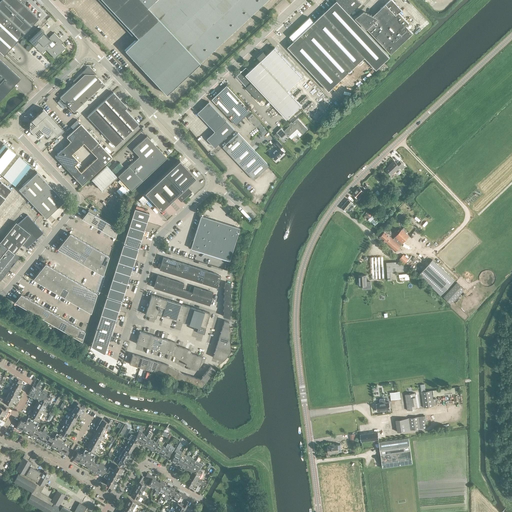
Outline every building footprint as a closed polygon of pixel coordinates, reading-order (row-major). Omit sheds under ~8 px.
[(0,0),(0,51),(4,55),(38,19),(18,0),(0,0)] [(347,0),(342,5),(351,14),(362,3),(359,0),(347,0)] [(359,16),(358,18),(368,29),(392,54),(395,51),(395,50),(409,37),(410,37),(414,34),(407,26),(410,24),(400,13),(402,10),(393,0),(390,0),(382,8),(382,7),(376,18),(364,12),(363,13),(362,12),(359,14),(359,16)] [(295,41),(288,47),(329,91),(343,78),(354,90),(358,87),(390,57),(338,1),(315,22),(310,18),(290,36),(295,41)] [(34,45),(42,54),(46,49),(54,58),(66,48),(62,43),(63,42),(54,32),(49,37),(44,32),(37,39),(38,41),(34,45)] [(260,101),(266,96),(287,118),(302,105),(288,90),(303,77),(275,47),(267,55),(264,51),(258,57),(261,60),(250,71),(247,67),(237,76),(248,87),(260,101)] [(0,100),(21,78),(0,59),(0,100)] [(88,67),(73,81),(75,83),(60,97),(61,98),(67,105),(74,112),(104,83),(94,73),(95,72),(91,67),(88,67)] [(227,85),(225,87),(212,99),(236,125),(251,111),(227,85)] [(115,146),(139,123),(125,109),(127,107),(113,92),(87,116),(115,146)] [(60,111),(67,105),(61,98),(55,105),(60,111)] [(235,129),(227,120),(209,102),(198,112),(215,131),(207,138),(215,147),(235,129)] [(60,131),(66,126),(47,105),(41,111),(56,127),(60,131)] [(56,127),(41,111),(35,116),(47,129),(50,133),(56,127)] [(256,127),(261,123),(253,113),(248,118),(256,127)] [(32,125),(41,134),(47,129),(35,116),(33,118),(32,125)] [(282,138),(287,134),(289,136),(292,133),(295,135),(299,131),(302,134),(308,129),(297,118),(292,123),(291,122),(289,124),(290,125),(284,131),(281,127),(276,132),(282,138)] [(75,177),(82,184),(82,185),(112,157),(81,123),(66,136),(71,141),(69,142),(76,150),(84,143),(97,157),(75,177)] [(223,147),(231,155),(246,141),(238,133),(223,147)] [(132,190),(138,185),(167,157),(147,136),(133,149),(139,156),(118,176),(132,190)] [(275,160),(284,152),(281,148),(283,146),(277,140),(274,143),(278,148),(270,155),(275,160)] [(254,149),(246,141),(231,155),(239,163),(254,149)] [(0,172),(15,185),(31,165),(5,145),(3,145),(0,148),(0,172)] [(65,146),(55,156),(68,169),(67,170),(69,172),(70,171),(72,174),(78,168),(75,165),(79,161),(65,146)] [(261,157),(254,149),(239,163),(247,171),(261,157)] [(269,165),(261,157),(247,171),(254,179),(269,165)] [(180,160),(165,174),(186,196),(192,190),(188,186),(196,178),(180,160)] [(401,169),(404,167),(400,162),(397,164),(394,161),(388,167),(389,167),(386,170),(391,176),(400,168),(401,169)] [(91,179),(92,180),(102,190),(117,176),(106,165),(91,179)] [(19,188),(44,216),(46,218),(64,201),(37,171),(19,188)] [(165,174),(152,186),(169,203),(176,196),(181,201),(186,196),(165,174)] [(0,203),(11,189),(0,180),(0,203)] [(118,181),(122,186),(116,191),(121,196),(124,193),(125,195),(130,190),(120,180),(118,181)] [(152,186),(145,193),(161,210),(169,203),(152,186)] [(359,187),(353,193),(360,201),(364,195),(362,193),(363,192),(359,187)] [(346,211),(352,203),(348,199),(342,207),(346,211)] [(135,208),(132,217),(146,221),(149,213),(135,208)] [(82,218),(89,222),(94,213),(88,210),(82,218)] [(370,216),(366,212),(364,214),(368,218),(367,219),(372,224),(375,220),(371,216),(370,216)] [(89,222),(95,226),(100,217),(94,213),(89,222)] [(22,243),(26,247),(43,232),(27,214),(18,223),(16,221),(0,241),(0,280),(19,257),(14,253),(22,243)] [(240,228),(239,228),(201,216),(193,240),(192,241),(190,245),(191,247),(191,248),(229,260),(240,228)] [(95,226),(101,229),(107,221),(100,217),(95,226)] [(132,217),(129,225),(144,230),(146,221),(132,217)] [(101,229),(108,233),(112,226),(107,221),(101,229)] [(129,225),(126,234),(141,239),(144,230),(129,225)] [(117,230),(112,226),(108,233),(115,237),(117,230)] [(396,251),(409,235),(401,229),(393,238),(384,231),(379,237),(396,251)] [(74,235),(70,233),(63,240),(69,244),(74,235)] [(126,234),(124,243),(138,247),(141,239),(126,234)] [(80,239),(74,235),(69,244),(75,247),(80,239)] [(86,242),(80,239),(75,247),(82,251),(86,242)] [(57,248),(64,252),(69,244),(63,240),(57,248)] [(93,246),(86,242),(82,251),(88,255),(93,246)] [(64,252),(70,256),(75,247),(69,244),(64,252)] [(123,244),(121,253),(135,257),(138,248),(123,244)] [(99,250),(93,246),(88,255),(94,258),(99,250)] [(70,256),(77,260),(82,251),(75,247),(70,256)] [(105,253),(99,250),(94,258),(100,262),(105,253)] [(77,260),(83,263),(88,255),(82,251),(77,260)] [(109,256),(105,253),(100,262),(106,265),(109,256)] [(121,253),(118,261),(132,266),(135,257),(121,253)] [(83,263),(89,267),(94,258),(88,255),(83,263)] [(404,263),(408,259),(403,255),(399,259),(404,263)] [(371,278),(384,278),(383,257),(370,257),(371,278)] [(89,267),(95,270),(100,262),(94,258),(89,267)] [(455,280),(432,259),(419,274),(441,294),(455,280)] [(129,274),(132,266),(118,261),(115,270),(129,274)] [(386,262),(387,272),(388,280),(392,280),(391,272),(409,271),(399,261),(386,262)] [(103,275),(106,265),(100,262),(95,270),(103,275)] [(45,263),(39,271),(45,274),(50,266),(45,263)] [(56,269),(50,266),(45,274),(51,278),(56,269)] [(62,273),(56,269),(51,278),(57,281),(62,273)] [(127,283),(129,274),(115,270),(112,278),(127,283)] [(33,279),(40,283),(45,274),(39,271),(33,279)] [(68,277),(62,273),(57,281),(63,285),(68,277)] [(40,283),(46,286),(51,278),(45,274),(40,283)] [(359,286),(367,286),(366,275),(358,275),(359,286)] [(75,280),(68,277),(63,285),(70,289),(75,280)] [(46,286),(52,290),(57,281),(51,278),(46,286)] [(124,292),(127,283),(112,278),(110,287),(124,292)] [(81,284),(75,280),(70,289),(76,292),(81,284)] [(57,281),(52,290),(58,294),(63,285),(57,281)] [(444,297),(451,305),(465,291),(457,283),(444,297)] [(87,287),(81,284),(76,292),(82,296),(87,287)] [(70,289),(63,285),(58,294),(65,297),(70,289)] [(93,291),(87,287),(82,296),(88,299),(93,291)] [(121,300),(124,292),(110,287),(107,296),(121,300)] [(65,297),(71,301),(76,292),(70,289),(65,297)] [(213,292),(204,290),(202,296),(211,299),(213,292)] [(97,293),(93,291),(88,299),(94,303),(97,293)] [(71,301),(77,304),(82,296),(76,292),(71,301)] [(21,294),(14,301),(15,302),(20,305),(25,296),(21,294)] [(162,315),(167,299),(151,294),(145,314),(155,317),(156,313),(162,315)] [(20,305),(26,308),(31,300),(25,296),(20,305)] [(77,304),(83,308),(88,299),(82,296),(77,304)] [(209,305),(211,299),(202,296),(200,302),(209,305)] [(106,297),(104,306),(118,310),(121,301),(106,297)] [(91,312),(94,303),(88,299),(83,308),(91,312)] [(166,316),(171,301),(167,299),(162,315),(166,316)] [(26,308),(33,312),(38,303),(31,300),(26,308)] [(166,316),(177,320),(182,304),(171,301),(166,316)] [(33,312),(39,316),(44,307),(38,303),(33,312)] [(177,320),(187,323),(192,307),(182,304),(177,320)] [(104,306),(101,314),(115,319),(118,310),(104,306)] [(39,316),(45,319),(50,311),(44,307),(39,316)] [(198,325),(200,320),(203,311),(192,307),(187,323),(194,325),(198,326),(198,325)] [(50,311),(45,319),(51,323),(56,314),(50,311)] [(206,322),(209,312),(203,311),(200,320),(206,322)] [(58,327),(63,318),(56,314),(51,323),(58,327)] [(115,319),(101,314),(98,323),(113,327),(115,319)] [(58,327),(64,330),(69,321),(63,318),(58,327)] [(75,325),(69,321),(64,330),(70,334),(75,325)] [(98,323),(95,331),(110,336),(113,327),(98,323)] [(70,334),(76,337),(81,329),(75,325),(70,334)] [(82,341),(85,331),(81,329),(76,337),(82,340),(82,341)] [(95,331),(93,340),(107,344),(110,336),(95,331)] [(151,334),(140,331),(136,343),(147,346),(151,334)] [(219,336),(230,339),(229,333),(221,331),(219,336)] [(152,348),(156,336),(151,334),(147,346),(152,348)] [(157,350),(161,337),(156,336),(152,348),(157,350)] [(230,339),(219,336),(218,341),(230,345),(230,339)] [(161,337),(157,350),(167,353),(171,340),(161,337)] [(93,340),(91,346),(103,353),(104,353),(107,344),(93,340)] [(173,354),(176,342),(171,340),(167,353),(172,354),(173,354)] [(216,346),(230,351),(230,345),(218,341),(216,346)] [(182,360),(185,348),(176,342),(173,354),(182,360)] [(227,355),(230,351),(216,346),(214,352),(227,355)] [(186,365),(190,353),(191,350),(185,348),(182,360),(186,362),(186,365)] [(213,357),(223,360),(227,355),(214,352),(213,357)] [(186,365),(191,366),(195,354),(190,353),(186,365)] [(143,357),(133,354),(130,364),(140,367),(143,357)] [(198,369),(202,356),(195,354),(191,366),(198,369)] [(145,369),(148,359),(143,357),(140,367),(145,369)] [(150,370),(153,360),(148,359),(145,369),(150,370)] [(155,372),(158,362),(153,360),(150,370),(155,372)] [(160,373),(163,363),(158,362),(155,372),(160,373)] [(165,375),(168,365),(163,363),(160,373),(165,375)] [(211,374),(215,370),(211,366),(207,371),(211,374)] [(207,379),(211,374),(207,371),(203,375),(207,379)] [(12,384),(20,389),(23,384),(21,383),(22,380),(17,377),(13,375),(11,377),(13,378),(12,381),(13,382),(12,384)] [(202,386),(207,379),(203,375),(200,378),(197,378),(195,384),(202,386)] [(20,389),(12,384),(10,387),(9,386),(8,388),(9,389),(16,393),(17,393),(18,393),(20,389)] [(39,385),(37,384),(35,387),(32,385),(28,392),(30,393),(29,395),(32,397),(38,387),(39,385)] [(32,397),(36,398),(36,397),(38,398),(42,391),(39,390),(40,388),(38,387),(32,397)] [(433,396),(455,393),(454,387),(432,390),(433,396)] [(9,389),(8,391),(9,392),(8,394),(17,400),(19,397),(17,396),(19,394),(18,393),(17,393),(16,393),(9,389)] [(47,400),(48,398),(46,396),(48,392),(43,389),(42,391),(38,398),(38,400),(44,398),(47,400)] [(400,391),(390,391),(391,399),(401,398),(400,391)] [(423,407),(434,406),(432,391),(421,392),(423,407)] [(415,393),(405,394),(407,410),(418,409),(415,393)] [(17,400),(8,394),(6,397),(5,396),(3,399),(6,400),(5,403),(10,406),(12,403),(13,404),(14,401),(16,402),(17,400)] [(44,398),(38,400),(39,401),(46,405),(47,406),(52,397),(51,396),(50,398),(48,398),(47,400),(44,398)] [(380,403),(376,404),(377,411),(390,409),(389,402),(385,402),(384,398),(379,399),(380,403)] [(35,405),(45,411),(46,408),(44,408),(46,405),(39,401),(38,402),(37,402),(35,405)] [(73,408),(83,414),(84,412),(83,411),(84,408),(79,405),(80,403),(76,401),(74,405),(75,406),(73,408)] [(0,406),(0,412),(3,414),(3,415),(6,416),(9,411),(7,411),(9,408),(4,405),(2,407),(0,406)] [(45,411),(35,405),(33,408),(34,409),(33,410),(40,414),(42,412),(43,413),(45,411)] [(83,414),(73,408),(72,411),(71,410),(70,412),(69,413),(77,417),(79,418),(80,415),(82,416),(83,414)] [(40,414),(33,410),(33,412),(31,411),(29,415),(39,420),(40,418),(39,417),(40,414)] [(69,413),(70,412),(68,411),(67,414),(69,415),(67,417),(76,422),(77,420),(75,419),(77,417),(69,413)] [(419,416),(409,418),(395,420),(397,432),(410,430),(425,428),(424,422),(428,421),(427,415),(419,416)] [(76,422),(67,417),(66,420),(64,419),(63,421),(71,426),(73,423),(74,424),(76,422)] [(97,422),(108,428),(109,426),(108,425),(109,422),(111,423),(112,420),(107,418),(106,420),(101,418),(101,419),(99,419),(97,422)] [(22,427),(25,422),(20,419),(16,427),(21,430),(22,428),(22,427)] [(26,419),(25,422),(22,427),(22,428),(27,430),(31,422),(30,421),(28,420),(26,419)] [(71,426),(63,421),(62,423),(63,424),(62,427),(70,431),(72,429),(70,428),(71,426)] [(36,425),(35,424),(33,423),(31,422),(27,430),(31,433),(32,433),(35,427),(36,425)] [(108,428),(97,422),(95,425),(97,426),(96,428),(98,429),(104,432),(104,431),(105,429),(107,430),(108,428)] [(35,427),(32,433),(31,433),(30,435),(35,438),(36,437),(35,437),(40,430),(39,430),(35,427)] [(70,431),(62,427),(60,429),(59,428),(57,431),(62,433),(66,435),(67,433),(69,434),(70,431)] [(35,440),(39,442),(45,430),(43,429),(42,431),(40,429),(39,430),(40,430),(35,437),(36,437),(37,438),(35,440)] [(98,429),(98,430),(96,429),(94,432),(104,438),(105,436),(104,435),(105,432),(104,431),(104,432),(98,429)] [(45,442),(49,435),(47,433),(47,432),(45,430),(39,442),(42,444),(44,442),(45,442)] [(136,441),(138,441),(135,431),(133,432),(130,430),(126,436),(129,438),(136,442),(136,441)] [(135,431),(138,441),(139,441),(143,434),(144,433),(139,430),(138,432),(136,431),(135,431)] [(104,438),(94,432),(92,436),(94,437),(93,438),(100,442),(101,439),(103,440),(104,438)] [(361,435),(362,441),(378,438),(377,432),(361,435)] [(143,434),(139,441),(142,442),(141,444),(143,445),(148,437),(146,436),(143,434)] [(50,443),(53,438),(49,435),(45,442),(44,443),(49,446),(51,444),(50,443)] [(58,437),(56,436),(55,435),(53,438),(50,443),(51,444),(55,446),(60,438),(58,437)] [(153,439),(149,437),(148,437),(143,445),(145,446),(146,445),(149,446),(153,439)] [(383,467),(412,463),(408,437),(379,442),(383,467)] [(61,439),(60,438),(55,446),(60,449),(63,443),(65,441),(63,440),(61,439)] [(100,442),(93,438),(92,439),(91,438),(89,442),(99,447),(100,445),(98,445),(100,442)] [(126,442),(135,447),(136,445),(135,444),(136,442),(129,438),(127,441),(126,442)] [(150,449),(153,450),(157,442),(156,441),(153,439),(149,446),(151,447),(150,449)] [(156,450),(158,451),(162,445),(163,442),(159,439),(157,442),(153,450),(155,452),(156,450)] [(88,446),(87,447),(92,450),(94,452),(96,449),(99,450),(100,448),(99,447),(89,442),(87,445),(88,446)] [(126,444),(124,447),(131,451),(132,449),(133,449),(135,447),(126,442),(126,444)] [(63,443),(60,449),(59,452),(63,454),(64,453),(67,455),(71,448),(63,443)] [(338,451),(341,451),(340,444),(337,444),(327,445),(328,453),(339,451),(338,451)] [(162,445),(158,451),(160,453),(160,454),(162,455),(167,447),(165,446),(162,445)] [(131,451),(124,447),(122,450),(121,452),(129,457),(131,454),(129,453),(131,451)] [(167,447),(162,455),(164,457),(165,455),(168,457),(172,450),(168,448),(167,447)] [(73,459),(77,462),(78,462),(79,460),(82,454),(77,451),(76,453),(74,452),(70,457),(73,459)] [(87,453),(85,452),(83,451),(82,454),(79,460),(84,462),(88,454),(87,453)] [(120,453),(118,457),(125,460),(127,458),(128,459),(129,457),(121,452),(120,453)] [(173,462),(175,463),(180,455),(178,454),(175,452),(171,459),(174,460),(173,462)] [(93,457),(92,456),(90,455),(88,454),(84,462),(88,465),(89,465),(92,460),(93,457)] [(180,455),(175,463),(178,464),(180,465),(181,464),(185,458),(181,456),(180,455)] [(32,492),(27,501),(45,511),(49,511),(50,511),(51,511),(84,511),(87,507),(79,502),(73,511),(71,511),(59,505),(66,494),(57,490),(52,499),(41,492),(51,474),(44,470),(43,473),(34,468),(36,465),(30,462),(31,461),(23,457),(16,469),(21,472),(19,474),(18,473),(14,481),(32,492)] [(115,462),(124,466),(125,464),(124,463),(125,460),(118,457),(116,460),(115,462)] [(182,467),(185,468),(189,460),(188,459),(185,458),(181,464),(183,466),(182,467)] [(188,468),(190,470),(194,463),(195,461),(192,459),(191,461),(189,460),(185,468),(187,470),(188,468)] [(191,471),(201,469),(201,467),(203,464),(196,460),(196,459),(195,461),(194,463),(190,470),(191,470),(191,471)] [(96,462),(92,460),(89,465),(88,465),(87,468),(92,470),(96,462)] [(92,470),(93,470),(93,472),(96,474),(102,463),(100,462),(99,463),(96,462),(92,470)] [(102,475),(102,474),(105,469),(106,467),(103,466),(104,464),(102,463),(96,474),(99,476),(100,474),(102,475)] [(117,464),(114,469),(120,472),(120,473),(123,474),(125,469),(117,464)] [(120,472),(114,469),(112,468),(111,469),(110,471),(109,473),(117,477),(120,473),(120,472)] [(201,469),(191,471),(192,473),(191,473),(198,477),(199,478),(202,473),(200,472),(201,470),(201,469)] [(153,487),(157,480),(155,479),(156,477),(147,472),(146,475),(152,479),(148,484),(153,487)] [(109,473),(108,474),(107,476),(106,478),(109,479),(115,482),(117,477),(109,473)] [(198,477),(191,473),(190,475),(188,474),(187,477),(196,482),(196,480),(198,477)] [(138,484),(136,486),(143,490),(145,491),(147,488),(145,487),(146,485),(141,482),(144,476),(141,474),(136,483),(138,484)] [(196,482),(187,477),(186,479),(187,480),(186,483),(193,487),(195,483),(196,482)] [(109,479),(106,484),(115,488),(117,483),(115,482),(109,479)] [(157,480),(153,487),(157,489),(158,490),(163,481),(161,480),(160,481),(157,480)] [(163,492),(167,485),(164,484),(165,483),(163,481),(158,490),(157,489),(156,491),(159,492),(160,491),(163,492)] [(167,485),(163,492),(166,494),(167,495),(172,487),(170,485),(169,487),(167,485)] [(143,490),(136,486),(135,488),(134,487),(132,490),(141,494),(140,496),(142,497),(143,494),(142,493),(143,490)] [(172,498),(176,491),(174,489),(175,488),(172,487),(167,495),(166,494),(165,496),(168,498),(169,496),(172,498)] [(141,494),(132,490),(131,492),(132,493),(131,495),(138,499),(140,496),(141,494)] [(176,491),(172,498),(177,501),(180,495),(186,498),(188,495),(179,491),(178,492),(176,491)] [(127,503),(134,507),(136,508),(138,504),(140,505),(140,504),(128,497),(127,499),(128,500),(127,503)] [(175,508),(182,511),(183,509),(185,510),(190,502),(186,500),(183,506),(178,503),(175,508)] [(134,507),(127,503),(126,505),(124,504),(123,507),(131,511),(130,511),(133,511),(134,511),(132,510),(134,507)]
